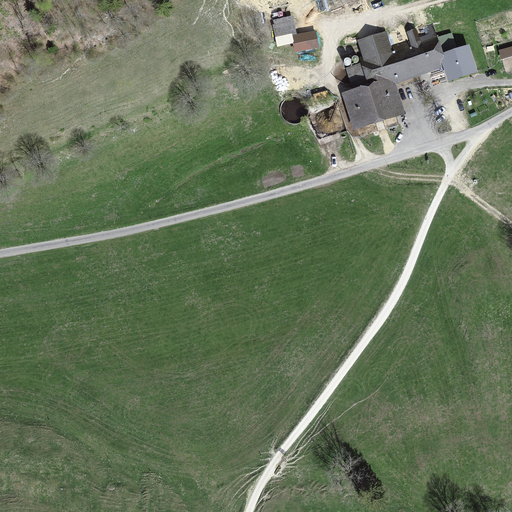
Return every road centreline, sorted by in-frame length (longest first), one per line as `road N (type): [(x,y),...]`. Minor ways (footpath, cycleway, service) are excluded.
road 1 (unclassified): [(485,125),(191,216),(0,252)]
road 2 (unclassified): [(440,192),(388,307),(274,461),(249,511)]
road 3 (track): [(369,165),(325,73),(330,37),(348,21),(434,0)]
